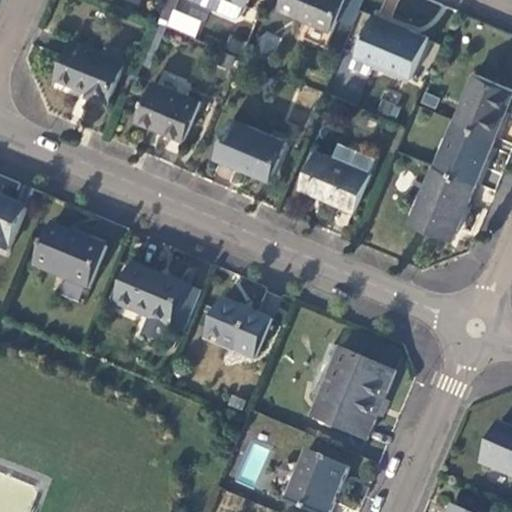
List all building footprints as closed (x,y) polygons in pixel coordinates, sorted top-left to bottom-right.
[(178,0),(168,0),(168,1),(161,17),(169,21),(178,0)] [(249,0),(193,0),(234,18),(241,15),(245,4),(248,5),(249,0)] [(345,0),(283,0),(280,7),(333,29),(345,0)] [(430,36),(374,13),(356,55),(413,77),(430,36)] [(108,104),(127,62),(71,39),(55,76),(87,89),(86,94),(108,104)] [(457,120),(496,137),(511,97),(511,88),(476,73),(457,120)] [(185,139),(202,100),(153,79),(137,119),(185,139)] [(287,142),(231,118),(216,156),(271,180),(287,142)] [(457,120),(454,120),(436,165),(476,183),(496,137),(457,120)] [(379,154),(339,140),(332,156),(316,148),(300,186),(357,210),(373,173),(372,172),(379,154)] [(452,240),(476,183),(436,165),(433,164),(409,223),(452,240)] [(27,207),(0,195),(0,245),(10,249),(27,207)] [(109,247),(53,225),(36,266),(92,287),(109,247)] [(189,333),(206,293),(136,264),(119,303),(189,333)] [(254,358),(272,319),(225,300),(208,339),(254,358)] [(398,371),(333,344),(312,394),(320,397),(314,416),(369,439),(377,420),(372,419),(384,392),(389,393),(398,371)] [(511,428),(499,422),(484,462),(511,475),(511,428)] [(317,511),(332,511),(350,468),(308,450),(288,500),(317,511)]
